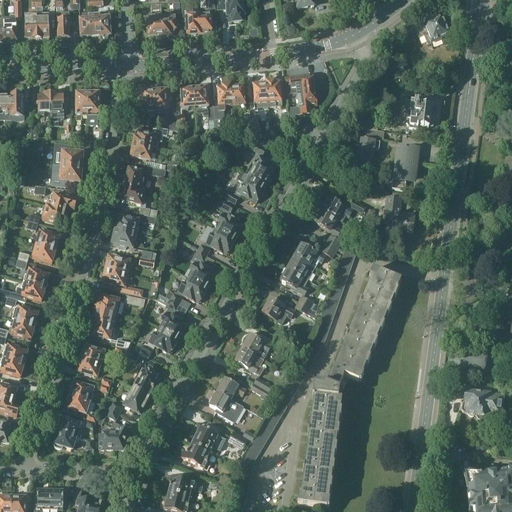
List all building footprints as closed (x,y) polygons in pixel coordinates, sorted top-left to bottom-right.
[(49,14),(44,14),(44,9),(43,9),(43,0),(37,0),(37,9),(37,15),(37,41),(42,41),(43,43),(47,43),(49,40),(49,14)] [(215,11),(212,0),(206,0),(209,11),(215,11)] [(234,0),(216,0),(218,9),(225,8),(226,14),(229,14),(230,24),(241,23),(241,18),(244,17),(243,1),(235,1),(234,0)] [(294,0),(297,10),(314,7),(312,0),(294,0)] [(184,31),(187,31),(187,36),(190,36),(191,36),(195,36),(197,35),(199,35),(199,34),(200,34),(199,14),(198,13),(197,13),(197,12),(192,12),(191,7),(181,8),(182,20),(184,20),(184,23),(184,31)] [(62,14),(62,8),(56,9),(56,14),(57,40),(70,39),(69,14),(62,14)] [(161,19),(161,12),(151,12),(151,16),(152,19),(146,19),(146,22),(145,23),(147,33),(148,33),(149,38),(155,38),(156,38),(160,38),(160,37),(162,37),(161,20),(162,19),(161,19)] [(201,13),(198,13),(199,14),(200,34),(203,34),(203,35),(211,35),(211,34),(212,34),(212,27),(211,27),(210,16),(209,16),(209,13),(201,13)] [(100,16),(94,16),(95,37),(100,37),(100,38),(103,37),(103,38),(103,39),(107,39),(108,38),(108,37),(110,37),(109,14),(100,14),(100,16)] [(37,41),(37,15),(25,15),(25,41),(27,43),(31,43),(32,41),(37,41)] [(95,37),(94,16),(89,16),(89,15),(79,15),(80,39),(82,39),(84,40),(87,40),(88,39),(88,38),(90,38),(90,37),(95,37)] [(170,18),(162,19),(161,20),(162,37),(164,37),(165,38),(169,38),(169,37),(174,37),(176,35),(175,33),(174,33),(174,30),(175,30),(174,16),(170,17),(170,18)] [(441,17),(414,27),(419,38),(424,37),(427,45),(441,40),(443,44),(449,42),(447,37),(449,37),(441,17)] [(3,19),(3,26),(4,44),(6,44),(6,43),(16,43),(16,22),(15,22),(15,19),(3,19)] [(393,73),(400,74),(406,74),(407,67),(394,65),(393,73)] [(315,92),(313,76),(284,80),(286,96),(295,95),(315,92)] [(266,86),(268,110),(282,108),(281,85),(280,85),(280,84),(275,84),(275,82),(266,83),(266,86)] [(219,122),(219,113),(225,113),(225,109),(233,109),(231,89),(231,86),(222,87),(222,89),(217,90),(218,108),(214,109),(215,122),(219,122)] [(268,110),(266,86),(253,87),(255,110),(268,110)] [(182,109),(195,108),(193,89),(192,89),(191,88),(188,89),(187,90),(180,90),(182,109)] [(193,89),(195,108),(206,108),(207,123),(208,122),(215,122),(214,109),(208,109),(206,88),(200,89),(199,88),(196,88),(195,89),(193,89)] [(244,88),(231,89),(233,109),(240,108),(240,112),(246,111),(244,88)] [(155,112),(154,92),(152,92),(151,91),(148,91),(148,92),(140,93),(141,113),(155,112)] [(177,124),(177,122),(176,115),(169,115),(167,91),(160,92),(159,91),(156,91),(155,92),(154,92),(155,112),(155,116),(167,115),(168,132),(178,134),(177,124)] [(317,108),(315,92),(295,95),(297,109),(292,109),(292,106),(288,106),(290,127),(294,127),(293,117),(299,116),(299,117),(313,116),(312,108),(317,108)] [(87,116),(87,94),(85,94),(84,93),(81,93),(80,94),(76,94),(76,122),(81,122),(82,116),(87,116)] [(99,94),(87,94),(87,116),(88,116),(88,122),(97,122),(97,118),(98,118),(98,117),(97,117),(97,115),(99,115),(99,113),(99,103),(100,102),(100,98),(99,96),(99,94)] [(0,115),(10,116),(10,119),(11,119),(11,115),(11,96),(11,95),(10,95),(10,99),(4,99),(4,96),(0,96),(0,115)] [(11,115),(11,119),(16,119),(16,123),(24,122),(24,109),(22,109),(22,103),(24,103),(24,95),(11,95),(11,96),(11,115)] [(51,115),(50,95),(43,95),(43,96),(37,96),(38,118),(44,118),(44,115),(51,115)] [(58,95),(50,95),(51,115),(58,115),(58,118),(64,118),(63,96),(58,96),(58,95)] [(410,123),(409,130),(418,131),(418,128),(429,129),(429,127),(432,128),(433,120),(429,119),(431,108),(420,106),(420,103),(415,103),(411,102),(411,103),(408,102),(405,104),(404,111),(406,114),(407,114),(406,122),(410,123)] [(250,118),(251,126),(258,126),(258,117),(250,118)] [(150,121),(140,120),(139,127),(149,128),(150,121)] [(224,121),(219,122),(215,122),(215,133),(225,132),(224,121)] [(372,123),(358,121),(357,129),(385,133),(386,127),(372,126),(372,123)] [(134,139),(132,146),(157,151),(159,143),(161,144),(162,138),(166,139),(168,132),(153,129),(152,136),(136,133),(135,138),(134,139)] [(382,140),(383,134),(368,132),(367,139),(382,140)] [(39,133),(31,133),(31,145),(49,145),(49,140),(39,140),(39,133)] [(360,152),(356,159),(348,173),(360,179),(373,156),(373,151),(379,152),(380,143),(374,143),(361,141),(360,152)] [(251,166),(245,176),(266,187),(268,184),(270,183),(272,180),(272,178),(276,170),(269,167),(270,166),(261,161),(266,152),(254,145),(250,152),(256,155),(250,165),(251,166)] [(53,167),(62,168),(81,169),(81,168),(83,167),(83,164),(82,162),(82,155),(72,154),(72,148),(55,146),(53,167)] [(157,151),(132,146),(131,152),(130,153),(130,156),(130,157),(130,158),(151,162),(152,154),(157,155),(157,151)] [(392,191),(400,192),(405,192),(406,179),(415,181),(419,150),(409,149),(409,151),(397,150),(392,191)] [(81,170),(81,169),(62,168),(61,176),(55,176),(53,177),(53,180),(54,181),(60,182),(80,184),(81,176),(82,175),(83,172),(81,170)] [(147,175),(164,179),(166,173),(148,169),(147,175)] [(128,171),(124,189),(140,192),(141,187),(143,187),(144,182),(141,181),(143,174),(128,171)] [(264,192),(266,187),(245,176),(242,174),(237,182),(243,185),(241,189),(237,187),(232,196),(227,193),(223,199),(235,206),(241,197),(249,202),(249,201),(256,205),(261,197),(263,197),(265,193),(264,192)] [(45,198),(45,189),(35,189),(34,197),(45,198)] [(140,192),(124,189),(124,192),(122,192),(122,195),(123,196),(121,203),(141,207),(139,216),(140,217),(139,222),(155,226),(158,213),(146,211),(147,208),(146,208),(146,204),(142,203),(144,193),(140,192)] [(54,196),(50,208),(67,212),(67,210),(74,212),(77,202),(54,196)] [(321,210),(321,212),(337,221),(340,216),(348,221),(353,212),(344,206),(343,208),(328,199),(324,205),(323,205),(320,209),(321,210)] [(384,214),(383,224),(387,225),(387,232),(412,234),(414,221),(412,221),(413,218),(403,217),(403,218),(399,217),(399,215),(398,215),(400,201),(387,199),(385,214),(384,214)] [(220,225),(216,232),(235,242),(244,227),(241,225),(241,224),(229,217),(234,209),(225,204),(222,202),(218,209),(221,211),(225,213),(221,215),(217,223),(220,225)] [(366,209),(352,202),(348,209),(362,216),(366,209)] [(64,223),(67,212),(50,208),(47,207),(44,217),(64,223)] [(375,212),(367,211),(366,220),(374,221),(375,212)] [(317,218),(313,224),(329,233),(328,234),(338,240),(342,232),(333,227),(337,221),(321,212),(320,213),(318,212),(316,217),(317,218)] [(28,223),(38,225),(40,219),(30,216),(28,223)] [(117,224),(115,232),(136,236),(139,223),(134,222),(134,221),(125,219),(125,220),(119,218),(118,224),(117,224)] [(38,225),(28,223),(26,230),(36,233),(38,225)] [(136,236),(115,232),(114,233),(113,236),(114,237),(112,245),(117,246),(117,247),(127,250),(128,249),(133,250),(136,236)] [(189,249),(196,253),(206,259),(210,252),(209,251),(211,249),(223,255),(227,256),(235,242),(216,232),(213,238),(210,237),(205,246),(204,245),(204,246),(202,246),(201,247),(200,246),(194,242),(189,249)] [(40,233),(36,246),(56,252),(56,251),(58,249),(59,246),(58,245),(59,238),(40,233)] [(331,237),(327,243),(339,250),(342,244),(331,237)] [(176,254),(179,256),(185,247),(178,243),(176,254)] [(327,243),(324,248),(336,255),(339,250),(327,243)] [(56,252),(36,246),(33,259),(52,264),(54,258),(56,257),(57,254),(56,252)] [(296,251),(293,256),(295,257),(315,269),(318,263),(322,265),(326,258),(322,256),(317,253),(316,254),(301,246),(298,252),(296,251)] [(324,248),(322,253),(333,260),(336,255),(324,248)] [(141,259),(155,262),(157,256),(143,253),(141,259)] [(206,259),(196,253),(192,259),(195,261),(194,263),(189,272),(191,273),(187,280),(207,291),(215,276),(212,274),(213,273),(201,266),(203,263),(206,259)] [(17,261),(27,263),(29,258),(19,255),(17,261)] [(294,258),(287,271),(308,282),(315,270),(315,269),(295,257),(294,258)] [(106,270),(106,272),(126,277),(128,270),(132,270),(133,265),(124,262),(115,260),(109,259),(107,265),(106,266),(105,269),(106,270)] [(139,265),(154,269),(155,264),(141,260),(139,265)] [(17,261),(15,267),(25,270),(27,263),(17,261)] [(284,276),(280,282),(295,291),(295,292),(304,297),(308,291),(304,288),(308,282),(287,271),(285,270),(282,275),(284,276)] [(327,511),(341,402),(338,402),(339,392),(338,392),(344,377),(359,383),(400,282),(373,270),(369,280),(374,282),(365,305),(361,303),(360,307),(363,309),(351,338),(348,337),(346,341),(350,342),(337,373),(333,371),(333,373),(336,374),(330,389),(325,386),(323,389),(314,388),(312,400),(317,401),(312,433),(308,432),(308,437),(312,437),(308,469),(304,468),(303,473),(307,473),(304,497),(299,496),(297,507),(327,511)] [(29,271),(26,284),(45,289),(47,288),(48,284),(47,283),(49,276),(29,271)] [(126,277),(106,272),(105,273),(104,277),(104,278),(103,284),(110,285),(110,286),(118,288),(118,287),(124,289),(126,277)] [(199,305),(207,291),(187,280),(185,284),(183,283),(177,293),(175,292),(169,302),(178,307),(182,301),(181,301),(183,297),(195,304),(196,303),(199,305)] [(19,290),(17,295),(18,295),(18,296),(41,303),(43,296),(45,295),(46,292),(45,290),(45,289),(26,284),(24,289),(22,288),(19,290)] [(164,323),(159,331),(178,342),(187,326),(184,324),(184,323),(172,316),(175,312),(175,313),(178,307),(169,302),(158,296),(157,302),(166,307),(165,308),(167,310),(166,312),(167,313),(161,322),(164,323)] [(126,297),(125,304),(143,308),(145,302),(126,297)] [(98,302),(97,303),(97,304),(96,304),(95,308),(96,309),(96,310),(118,316),(121,303),(101,298),(101,299),(99,298),(98,302)] [(301,298),(298,303),(317,313),(318,308),(301,298)] [(7,299),(5,306),(15,309),(15,308),(17,302),(7,299)] [(294,313),(290,311),(284,307),(284,308),(270,300),(261,315),(275,323),(281,326),(285,318),(290,320),(294,313)] [(298,303),(295,309),(311,318),(316,321),(319,315),(317,313),(298,303)] [(15,308),(15,309),(11,322),(34,328),(35,327),(36,326),(37,322),(36,321),(38,314),(15,308)] [(92,323),(115,329),(118,316),(96,310),(95,312),(94,313),(93,316),(94,317),(92,323)] [(34,328),(11,322),(9,328),(13,329),(11,335),(31,341),(32,334),(34,333),(35,330),(34,328)] [(91,330),(90,331),(91,331),(90,336),(92,336),(92,337),(112,342),(115,329),(92,323),(92,324),(90,330),(91,330)] [(167,354),(170,355),(178,342),(159,331),(157,330),(148,345),(145,344),(143,346),(140,352),(149,358),(152,352),(154,348),(166,354),(167,354)] [(242,349),(262,361),(263,361),(271,348),(250,336),(249,338),(247,337),(244,342),(245,343),(242,349)] [(118,340),(116,349),(127,352),(131,342),(118,340)] [(278,341),(274,348),(292,358),(296,352),(278,341)] [(7,353),(5,360),(24,366),(24,365),(26,364),(27,360),(26,359),(28,352),(4,346),(4,348),(2,347),(1,349),(2,351),(7,353)] [(82,359),(81,361),(100,367),(104,354),(100,352),(91,349),(91,350),(85,348),(83,354),(82,355),(81,358),(82,359)] [(262,361),(242,349),(238,355),(236,355),(234,359),(235,361),(234,363),(255,375),(260,367),(259,366),(262,361)] [(460,371),(480,373),(485,374),(487,355),(462,351),(460,371)] [(24,366),(5,360),(1,373),(20,379),(22,372),(24,371),(25,368),(23,366),(24,366)] [(96,379),(100,367),(81,361),(79,362),(78,365),(79,367),(77,373),(84,375),(92,378),(92,377),(96,379)] [(146,364),(132,390),(148,398),(150,398),(160,379),(152,375),(155,369),(146,364)] [(302,377),(294,372),(290,379),(298,384),(302,377)] [(252,385),(272,397),(273,394),(271,393),(273,387),(257,378),(252,385)] [(287,384),(297,390),(300,385),(298,384),(290,379),(287,384)] [(217,394),(231,402),(235,394),(242,398),(246,392),(225,380),(224,382),(222,381),(219,386),(220,387),(217,394)] [(101,387),(110,390),(113,384),(103,381),(101,387)] [(71,391),(69,397),(89,404),(93,390),(74,384),(73,390),(71,391)] [(284,389),(294,395),(297,390),(287,384),(284,389)] [(0,400),(13,404),(17,390),(0,385),(0,400)] [(268,403),(272,397),(252,385),(250,391),(261,397),(260,399),(268,403)] [(99,392),(108,395),(110,390),(101,387),(100,387),(99,392)] [(281,394),(291,400),(294,395),(284,389),(281,394)] [(146,401),(148,398),(132,390),(123,408),(124,407),(139,415),(142,414),(143,411),(143,408),(144,406),(142,405),(144,402),(146,401)] [(466,415),(468,416),(469,416),(469,417),(470,417),(471,418),(472,418),(473,417),(474,417),(475,416),(487,417),(487,414),(492,415),(493,416),(496,417),(498,415),(501,416),(502,405),(503,405),(504,398),(466,393),(466,395),(465,395),(464,396),(463,397),(463,398),(463,399),(464,400),(464,401),(465,402),(465,404),(462,405),(461,412),(463,414),(466,415)] [(243,409),(231,402),(217,394),(213,400),(211,399),(209,404),(210,405),(209,407),(217,411),(215,414),(234,425),(243,409)] [(279,398),(288,405),(291,400),(281,394),(279,398)] [(86,415),(89,404),(69,397),(67,402),(68,404),(66,409),(86,415)] [(107,397),(102,408),(119,416),(123,408),(113,403),(115,400),(107,397)] [(276,403),(285,410),(288,405),(279,398),(276,403)] [(13,404),(0,400),(0,414),(17,419),(19,409),(12,407),(13,404)] [(273,408),(283,414),(285,410),(276,403),(273,408)] [(105,417),(116,422),(119,416),(102,408),(100,414),(105,417)] [(270,413),(280,419),(283,414),(273,408),(270,413)] [(267,418),(277,424),(280,419),(270,413),(267,418)] [(100,414),(98,419),(95,425),(101,427),(105,417),(100,414)] [(86,422),(95,425),(98,419),(88,416),(88,417),(87,416),(86,421),(87,421),(86,422)] [(265,423),(274,428),(277,424),(267,418),(265,423)] [(58,432),(58,433),(78,439),(82,427),(62,420),(60,426),(59,427),(58,430),(58,432)] [(93,430),(95,425),(86,422),(84,427),(85,427),(85,428),(93,430)] [(262,427),(271,433),(274,428),(265,423),(262,427)] [(115,431),(115,432),(116,432),(114,436),(114,452),(122,452),(123,452),(124,452),(125,451),(126,451),(126,450),(127,449),(127,448),(127,447),(127,446),(127,445),(126,444),(126,443),(127,442),(128,442),(131,436),(130,436),(131,434),(132,431),(127,429),(126,431),(119,428),(120,427),(114,424),(113,424),(110,428),(115,431)] [(0,444),(7,444),(8,444),(9,444),(10,444),(10,443),(10,442),(10,441),(10,440),(9,440),(12,431),(0,426),(0,444),(0,445),(0,444)] [(199,428),(190,446),(208,454),(210,450),(215,452),(222,437),(219,436),(208,431),(207,428),(203,426),(200,428),(200,427),(199,428)] [(259,432),(269,438),(271,433),(262,427),(259,432)] [(100,452),(114,452),(114,436),(116,432),(115,432),(115,433),(112,433),(112,431),(104,431),(104,432),(101,432),(101,435),(100,435),(100,437),(100,441),(100,443),(100,450),(100,452)] [(256,437),(266,443),(269,438),(259,432),(256,437)] [(78,439),(58,433),(57,434),(57,435),(58,436),(58,438),(56,437),(53,447),(55,449),(60,451),(63,450),(63,448),(72,451),(74,444),(76,445),(78,439)] [(242,451),(247,442),(234,434),(228,443),(242,451)] [(253,442),(263,447),(266,443),(256,437),(253,442)] [(251,447),(260,452),(263,447),(253,442),(251,447)] [(213,456),(208,454),(190,446),(189,445),(186,452),(184,451),(180,459),(207,472),(211,464),(209,463),(213,456)] [(258,457),(258,456),(260,452),(251,447),(248,451),(258,457)] [(258,457),(248,451),(244,457),(255,462),(255,461),(258,457)] [(242,464),(254,467),(255,462),(244,457),(244,458),(242,464)] [(241,470),(252,473),(254,467),(242,464),(241,470)] [(240,475),(251,478),(252,473),(241,470),(240,475)] [(502,477),(502,474),(479,476),(479,475),(466,476),(467,490),(468,490),(469,511),(511,511),(511,470),(507,472),(508,475),(502,477)] [(238,481),(250,484),(251,478),(240,475),(238,481)] [(169,486),(167,494),(192,500),(194,493),(200,495),(202,486),(168,477),(166,485),(169,486)] [(218,485),(229,489),(231,481),(221,477),(218,485)] [(237,487),(248,490),(250,484),(238,481),(237,487)] [(228,497),(229,489),(218,485),(215,492),(228,497)] [(236,492),(247,495),(248,490),(237,487),(236,492)] [(37,511),(50,511),(50,491),(45,491),(45,493),(37,493),(37,511)] [(50,491),(50,511),(63,511),(63,493),(56,493),(56,492),(50,491)] [(96,503),(91,502),(84,500),(86,493),(79,491),(76,501),(77,501),(76,506),(80,507),(78,511),(99,511),(101,507),(101,505),(96,504),(96,503)] [(234,497),(246,500),(247,495),(236,492),(234,497)] [(192,500),(167,494),(163,510),(169,511),(191,511),(192,510),(190,509),(192,500)] [(0,511),(11,511),(11,496),(3,496),(3,499),(0,498),(0,511)] [(11,496),(11,511),(25,511),(26,499),(21,499),(21,496),(11,496)] [(233,503),(245,506),(246,500),(234,497),(233,503)] [(232,509),(243,511),(245,506),(233,503),(232,509)]
